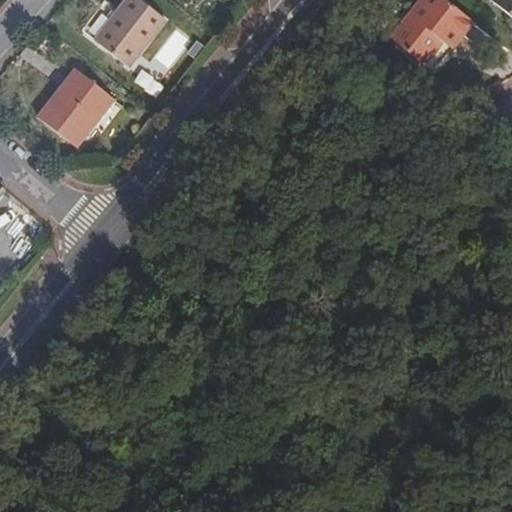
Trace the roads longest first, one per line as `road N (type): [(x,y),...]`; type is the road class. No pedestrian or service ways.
road 1 (tertiary): [(117,243),(315,0)]
road 2 (tertiary): [(289,0),(100,231)]
road 3 (tertiary): [(0,377),(117,243)]
road 4 (tertiary): [(100,231),(0,358)]
road 5 (residential): [(0,155),(100,231)]
